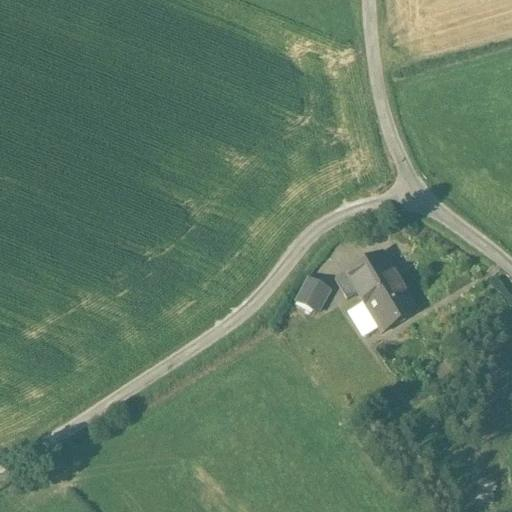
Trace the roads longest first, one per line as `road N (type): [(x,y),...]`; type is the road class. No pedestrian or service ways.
road 1 (unclassified): [(0,464),(190,353),(260,298),(328,222),(416,193)]
road 2 (residential): [(416,193),(379,95),(369,0)]
